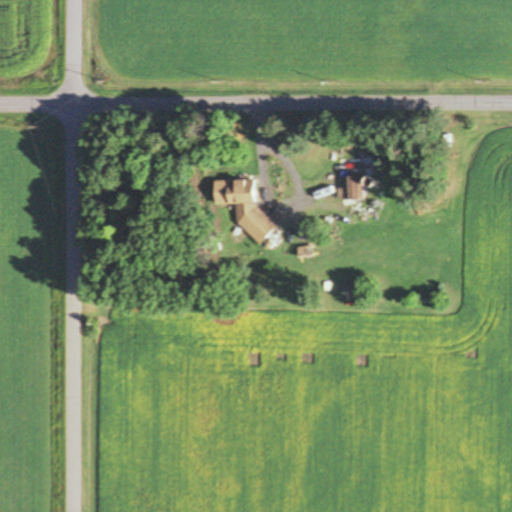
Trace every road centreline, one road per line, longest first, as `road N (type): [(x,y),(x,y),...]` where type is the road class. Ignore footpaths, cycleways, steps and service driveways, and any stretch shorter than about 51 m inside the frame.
road 1 (residential): [(72,511),(74,0)]
road 2 (residential): [(511,104),(0,104)]
